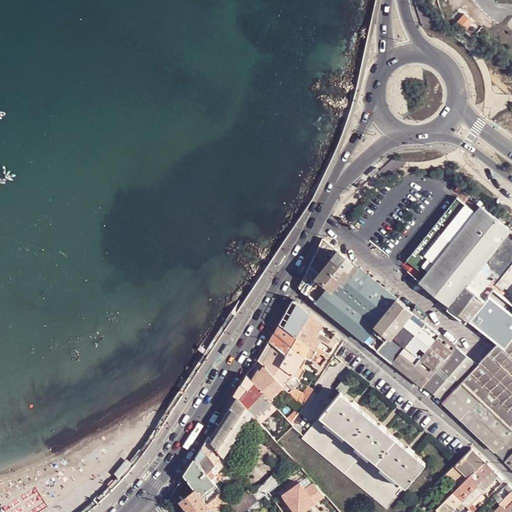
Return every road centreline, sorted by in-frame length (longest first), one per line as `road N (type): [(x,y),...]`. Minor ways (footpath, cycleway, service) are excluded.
road 1 (tertiary): [(148,494),(282,283)]
road 2 (residential): [(511,476),(351,340)]
